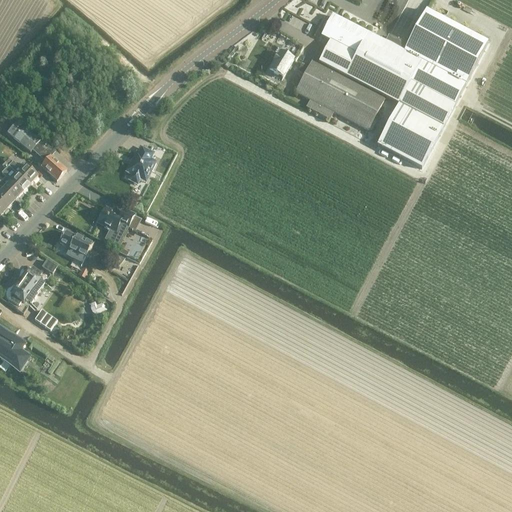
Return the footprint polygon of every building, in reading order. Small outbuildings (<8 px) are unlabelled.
[(312,61),(295,94),(310,102),(306,110),(330,122),(333,115),(368,133),(369,131),(386,99),(399,106),(398,108),(381,138),(377,147),(421,170),(455,106),(488,43),(425,10),(406,46),(388,37),(384,43),(331,16),(320,37),(329,42),(318,64),(312,61)] [(269,72),(284,80),(294,61),(280,53),(277,58),(276,58),(273,62),(274,63),(269,72)] [(67,171),(49,155),(53,150),(41,140),(41,141),(18,122),(15,126),(13,124),(9,129),(11,130),(7,134),(30,153),(32,151),(36,154),(43,160),(39,165),(38,164),(37,165),(41,168),(40,169),(41,170),(42,169),(56,182),(57,182),(67,171)] [(130,165),(126,173),(132,176),(129,181),(137,186),(141,178),(147,181),(156,164),(150,161),(153,155),(142,149),(133,166),(130,165)] [(5,163),(30,187),(38,179),(22,164),(18,168),(13,163),(12,163),(9,160),(5,163)] [(22,195),(30,187),(5,163),(2,167),(5,170),(5,171),(10,176),(6,180),(10,184),(22,195)] [(0,188),(15,203),(22,195),(10,184),(7,187),(0,180),(0,188)] [(0,203),(8,210),(15,203),(0,188),(0,203)] [(120,226),(122,225),(128,228),(134,217),(123,211),(120,218),(106,210),(98,224),(104,227),(104,229),(108,231),(110,230),(116,233),(120,226)] [(66,256),(74,259),(83,265),(86,260),(93,246),(76,237),(75,239),(65,233),(59,244),(69,249),(68,251),(69,251),(66,256)] [(129,253),(118,248),(116,252),(126,258),(129,253)] [(42,269),(52,276),(57,270),(47,262),(42,269)] [(10,301),(19,308),(22,304),(24,305),(26,302),(30,305),(45,285),(38,280),(42,275),(32,268),(29,273),(27,271),(10,296),(12,297),(10,301)] [(78,276),(79,277),(85,280),(89,272),(83,269),(81,272),(80,272),(78,276)] [(107,311),(103,303),(96,306),(99,315),(107,311)] [(23,346),(0,330),(0,359),(19,372),(28,358),(20,352),(23,346)]
